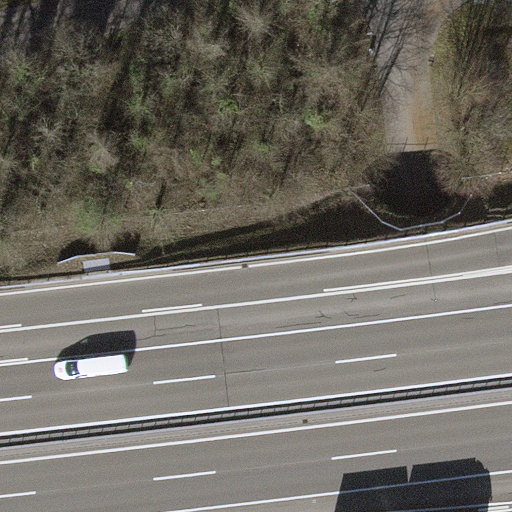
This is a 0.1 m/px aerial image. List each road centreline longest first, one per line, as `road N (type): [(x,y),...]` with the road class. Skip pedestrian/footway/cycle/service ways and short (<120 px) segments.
road 1 (motorway): [(511,254),(0,397)]
road 2 (motorway): [(0,499),(511,437)]
road 3 (motorway): [(511,341),(0,402)]
road 4 (motorway): [(266,511),(511,505)]
